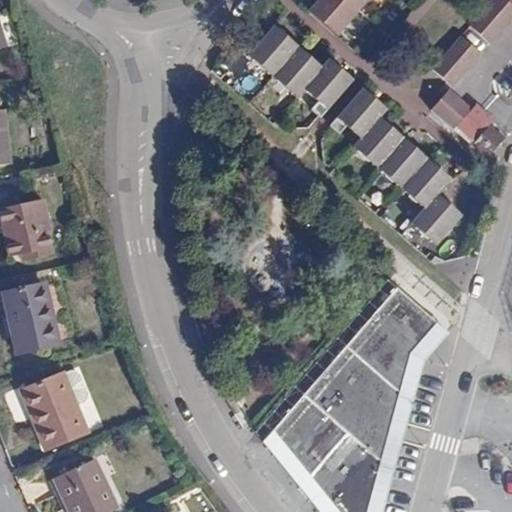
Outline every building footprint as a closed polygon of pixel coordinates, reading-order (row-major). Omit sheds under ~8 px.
[(338,38),(367,5),(371,0),(319,0),(309,12),(338,38)] [(489,57),(511,30),(511,18),(497,5),(468,37),(489,57)] [(325,115),(357,80),(335,58),(324,69),(278,26),(256,50),(302,93),(310,84),(323,98),(315,106),(325,115)] [(450,99),(480,66),(458,48),(430,79),(450,99)] [(441,243),(469,212),(446,190),(454,181),(383,116),(390,107),(367,87),(334,124),(343,131),(351,123),(365,135),(359,143),(432,206),(419,222),(441,243)] [(493,163),(497,158),(497,151),(495,146),(491,141),(448,102),(430,123),(475,163),(483,166),(486,166),(493,163)] [(6,111),(0,111),(0,167),(12,166),(6,111)] [(44,203),(1,212),(11,256),(35,250),(37,257),(52,254),(47,234),(52,233),(44,203)] [(42,283),(3,293),(17,355),(62,345),(56,321),(52,321),(42,283)] [(422,334),(430,324),(390,290),(267,430),(280,445),(310,480),(337,511),(359,511),(382,434),(398,378),(406,352),(422,334)] [(264,433),(256,444),(312,511),(382,511),(402,444),(407,426),(421,370),(424,361),(446,337),(430,324),(422,334),(406,352),(398,378),(382,434),(359,511),(337,511),(310,480),(280,445),(267,430),(264,433)] [(72,370),(64,374),(77,404),(83,402),(86,399),(87,391),(80,374),(76,371),(72,370)] [(77,404),(64,374),(63,372),(21,390),(47,452),(89,435),(77,404)] [(97,459),(55,479),(69,511),(113,511),(120,509),(97,459)]
